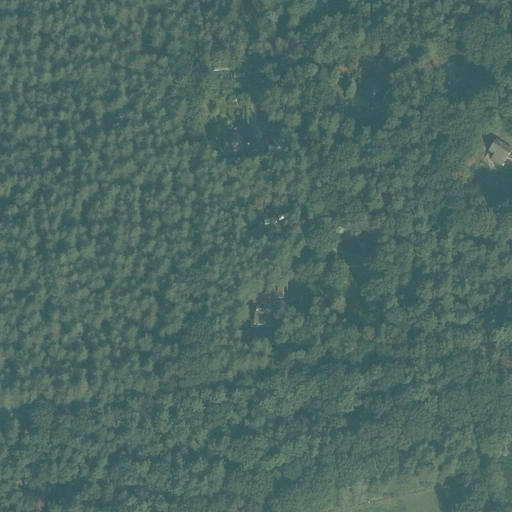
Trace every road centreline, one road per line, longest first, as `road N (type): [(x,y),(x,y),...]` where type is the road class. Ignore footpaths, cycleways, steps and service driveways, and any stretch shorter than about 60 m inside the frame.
road 1 (residential): [(0,426),(464,362)]
road 2 (track): [(186,0),(194,400)]
road 3 (track): [(311,383),(302,0)]
road 4 (track): [(407,370),(405,0)]
road 5 (unclassified): [(481,511),(464,362)]
